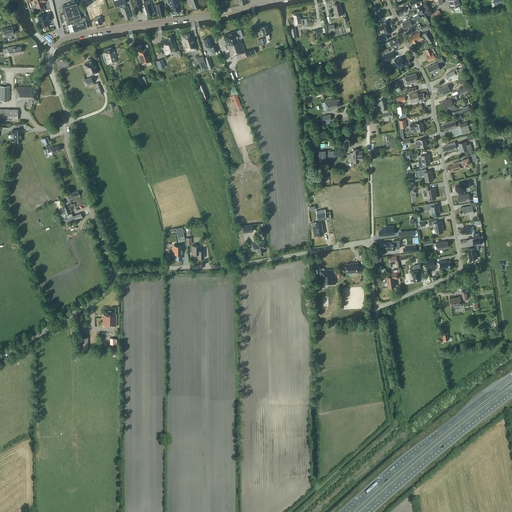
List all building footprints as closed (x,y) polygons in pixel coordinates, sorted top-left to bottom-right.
[(125,0),(116,0),(113,1),(115,7),(122,5),(123,7),(120,7),(122,14),(124,14),(125,19),(130,18),(129,16),(131,15),(127,5),(125,6),(125,4),(126,3),(125,0)] [(147,14),(148,16),(152,14),(152,12),(154,11),(151,2),(150,2),(149,0),(143,0),(144,2),(145,2),(145,4),(142,5),(145,14),(147,14)] [(166,0),(169,8),(170,7),(173,14),(181,11),(179,6),(180,5),(178,0),(166,0)] [(191,4),(193,10),(201,7),(199,1),(200,1),(199,0),(187,0),(190,5),(191,4)] [(84,15),(86,15),(85,12),(83,10),(80,11),(77,2),(70,4),(70,3),(67,3),(67,5),(63,6),(67,22),(68,25),(68,23),(72,23),(74,32),(87,28),(84,15)] [(334,8),(333,8),(335,15),(343,13),(340,2),(333,4),(334,8)] [(159,14),(159,16),(163,15),(162,10),(163,9),(162,3),(155,4),(157,14),(159,14)] [(405,6),(400,8),(396,10),(398,15),(402,13),(407,11),(410,10),(408,4),(405,6)] [(414,11),(409,13),(410,16),(416,14),(418,12),(422,10),(420,7),(414,11)] [(94,19),(96,25),(102,23),(101,17),(102,16),(99,8),(90,10),(92,19),(94,19)] [(46,14),(38,16),(41,27),(48,24),(47,21),(51,19),(51,17),(52,17),(50,13),(46,14)] [(295,20),(294,20),(295,26),(299,26),(299,27),(302,26),(302,25),(304,25),(302,19),(301,19),(300,14),(294,15),(295,20)] [(405,29),(413,25),(411,22),(414,20),(415,21),(420,18),(419,14),(413,17),(413,18),(410,19),(402,23),(405,29)] [(383,26),(386,33),(388,32),(388,33),(394,31),(391,23),(389,24),(388,20),(384,22),(385,25),(383,26)] [(268,29),(267,25),(261,27),(263,35),(265,34),(266,39),(269,38),(268,34),(270,33),(269,29),(268,29)] [(2,29),(4,37),(14,34),(12,26),(2,29)] [(429,30),(422,34),(426,40),(427,39),(429,43),(434,40),(432,36),(429,30)] [(237,31),(223,36),(226,45),(225,46),(227,50),(228,52),(227,53),(229,58),(231,57),(244,53),(246,56),(246,57),(256,53),(254,48),(245,51),(243,46),(243,47),(242,45),(243,44),(241,40),(240,40),(237,31)] [(420,32),(410,37),(411,37),(409,38),(411,43),(413,42),(414,43),(423,39),(420,32)] [(183,41),(182,42),(185,52),(197,48),(193,38),(191,39),(189,33),(181,35),(183,41)] [(168,41),(162,43),(165,55),(177,51),(174,42),(173,42),(171,36),(167,37),(168,41)] [(208,37),(203,39),(205,48),(206,47),(206,49),(207,49),(209,54),(215,53),(212,45),(211,46),(208,37)] [(392,48),(401,44),(398,38),(386,42),(387,45),(390,44),(392,48)] [(147,63),(147,66),(151,64),(151,62),(146,48),(143,49),(142,44),(136,46),(138,50),(137,51),(142,65),(147,63)] [(8,52),(5,53),(5,56),(17,54),(17,53),(21,52),(20,46),(16,47),(16,46),(7,47),(8,52)] [(105,52),(104,52),(107,63),(117,61),(114,50),(113,50),(112,46),(104,48),(105,52)] [(426,56),(429,62),(436,59),(433,53),(432,53),(430,48),(426,50),(428,55),(426,56)] [(394,53),(383,57),(385,62),(395,58),(394,53)] [(203,56),(198,58),(201,67),(206,65),(203,56)] [(204,58),(208,69),(212,68),(208,56),(204,58)] [(89,62),(84,64),(88,75),(99,71),(95,62),(94,62),(92,57),(88,58),(89,62)] [(402,58),(395,60),(398,69),(405,67),(405,66),(408,65),(408,64),(410,63),(409,59),(403,60),(402,58)] [(163,59),(156,61),(158,69),(165,67),(163,59)] [(440,70),(438,63),(428,67),(431,74),(440,70)] [(446,74),(448,79),(459,73),(457,70),(457,69),(446,74)] [(414,75),(405,78),(408,85),(413,83),(413,82),(418,80),(416,75),(414,76),(414,75)] [(85,86),(94,83),(91,76),(83,79),(85,86)] [(381,76),(376,79),(380,88),(386,86),(381,76)] [(97,95),(102,93),(98,82),(93,83),(97,95)] [(206,97),(201,84),(197,86),(202,99),(206,97)] [(0,100),(9,101),(9,86),(0,85),(0,100)] [(30,86),(16,85),(16,101),(29,102),(30,101),(38,101),(38,89),(30,89),(30,86)] [(450,91),(447,85),(436,90),(437,92),(436,93),(438,97),(450,91)] [(458,90),(461,94),(469,90),(467,86),(458,90)] [(412,94),(409,94),(411,102),(420,101),(419,100),(425,99),(424,93),(418,94),(418,93),(412,94)] [(241,105),(237,94),(232,95),(237,107),(241,105)] [(443,102),(446,108),(450,107),(451,110),(456,108),(452,101),(455,99),(454,96),(451,98),(443,102)] [(383,114),(382,114),(383,118),(391,116),(390,112),(388,112),(387,109),(388,109),(386,104),(384,99),(380,100),(380,102),(379,102),(381,110),(382,110),(383,114)] [(332,101),(332,100),(325,101),(327,110),(334,109),(334,107),(340,106),(338,100),(332,101)] [(17,109),(0,108),(0,119),(17,120),(17,109)] [(455,120),(445,122),(446,124),(443,125),(444,129),(450,128),(450,129),(457,127),(457,126),(460,125),(461,128),(468,126),(467,122),(460,124),(460,121),(456,122),(455,120)] [(411,130),(414,130),(414,131),(416,132),(417,132),(417,131),(424,130),(422,122),(416,123),(410,124),(411,130)] [(21,129),(11,130),(11,133),(12,133),(12,137),(13,138),(14,138),(14,141),(21,141),(21,133),(22,133),(21,129)] [(43,145),(50,142),(47,137),(40,139),(43,145)] [(425,138),(419,140),(419,141),(416,141),(417,147),(420,146),(421,147),(427,146),(425,138)] [(455,142),(447,144),(447,146),(443,147),(445,152),(447,151),(447,152),(457,149),(459,148),(460,152),(468,150),(466,141),(458,144),(455,145),(455,142)] [(46,146),(48,152),(50,152),(51,155),(57,152),(57,151),(59,150),(58,146),(53,148),(52,147),(51,148),(50,144),(46,146)] [(320,159),(334,158),(334,156),(343,156),(343,151),(334,151),(334,152),(326,152),(326,150),(319,151),(320,159)] [(359,161),(362,160),(362,151),(358,151),(358,150),(353,150),(353,154),(348,154),(348,159),(353,159),(354,162),(359,162),(359,161)] [(421,158),(419,158),(418,159),(419,167),(425,166),(425,165),(430,164),(428,154),(420,156),(421,158)] [(447,167),(449,172),(451,171),(451,172),(462,169),(461,166),(464,165),(464,166),(470,164),(468,158),(462,160),(462,161),(459,162),(459,161),(452,164),(453,165),(447,167)] [(418,170),(415,171),(416,176),(419,176),(424,175),(425,181),(433,180),(431,171),(426,172),(426,169),(418,170)] [(436,198),(435,191),(436,191),(435,188),(428,189),(428,186),(422,187),(423,193),(424,193),(425,196),(428,196),(428,199),(436,198)] [(67,196),(69,199),(71,198),(71,199),(75,198),(74,197),(79,195),(77,191),(76,192),(75,191),(69,194),(69,195),(67,196)] [(467,201),(466,194),(458,195),(460,202),(467,201)] [(470,206),(460,208),(461,215),(473,213),(472,206),(476,206),(475,202),(470,203),(470,206)] [(438,206),(434,207),(433,204),(425,205),(426,210),(431,209),(432,217),(440,215),(438,206)] [(325,209),(316,210),(318,220),(327,219),(325,209)] [(441,222),(437,223),(436,220),(428,221),(429,227),(433,226),(435,234),(443,232),(441,222)] [(316,222),(311,223),(312,227),(313,227),(314,235),(317,234),(318,235),(324,234),(322,223),(317,223),(316,222)] [(379,231),(379,236),(386,235),(386,236),(389,236),(389,235),(394,234),(394,226),(385,227),(385,229),(381,229),(381,231),(379,231)] [(466,235),(471,234),(470,226),(463,227),(463,229),(461,229),(461,234),(466,233),(466,235)] [(479,237),(474,238),(472,238),(474,246),(475,246),(475,248),(467,250),(469,259),(477,258),(476,250),(479,250),(478,245),(480,245),(480,241),(479,237)] [(257,250),(257,253),(259,253),(259,254),(263,254),(262,248),(266,248),(265,241),(255,243),(256,244),(251,245),(252,251),(257,250)] [(393,241),(393,243),(389,243),(384,243),(379,244),(380,248),(384,248),(384,251),(394,250),(394,249),(399,249),(399,241),(393,241)] [(445,242),(436,244),(437,251),(447,249),(447,248),(448,248),(447,242),(445,242)] [(182,245),(172,245),(173,253),(175,253),(175,259),(182,259),(182,253),(183,253),(182,245)] [(197,258),(204,258),(204,250),(200,250),(200,248),(198,248),(198,245),(191,245),(191,253),(197,253),(197,258)] [(450,267),(449,262),(446,263),(446,261),(438,262),(438,267),(440,267),(440,269),(450,267)] [(353,264),(347,264),(347,273),(358,272),(358,274),(364,274),(364,267),(358,267),(358,263),(353,263),(353,264)] [(414,270),(411,271),(412,276),(413,275),(414,281),(421,279),(420,273),(421,273),(420,269),(419,267),(419,264),(413,265),(414,270)] [(324,268),(319,268),(319,280),(320,285),(323,285),(336,284),(335,270),(324,270),(324,268)] [(399,278),(399,272),(395,272),(391,273),(392,276),(386,277),(388,287),(395,286),(394,279),(399,278)] [(460,297),(449,299),(451,307),(461,305),(460,299),(463,298),(463,299),(468,298),(466,290),(461,291),(462,296),(460,297)] [(104,314),(103,314),(103,326),(107,326),(116,326),(116,314),(115,314),(115,309),(104,309),(104,314)] [(448,337),(448,333),(440,334),(441,341),(445,340),(453,339),(452,337),(448,337)] [(80,337),(79,349),(87,350),(88,337),(80,337)]
